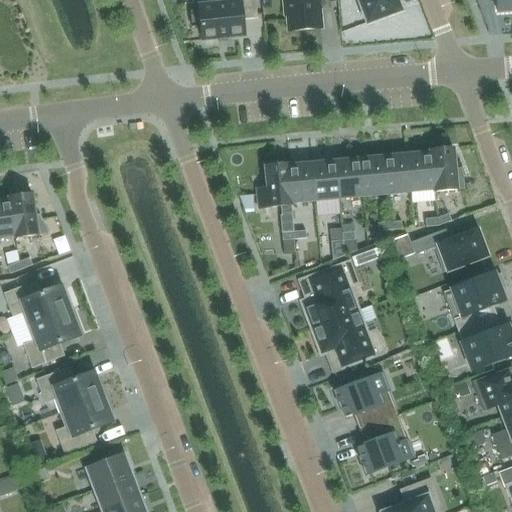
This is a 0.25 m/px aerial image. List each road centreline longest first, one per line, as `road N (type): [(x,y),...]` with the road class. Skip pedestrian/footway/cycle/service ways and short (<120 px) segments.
road 1 (residential): [(320,511),(165,101)]
road 2 (residential): [(194,511),(76,201),(76,172),(55,115)]
road 3 (unclassified): [(457,72),(165,101)]
road 4 (residential): [(457,72),(511,209)]
